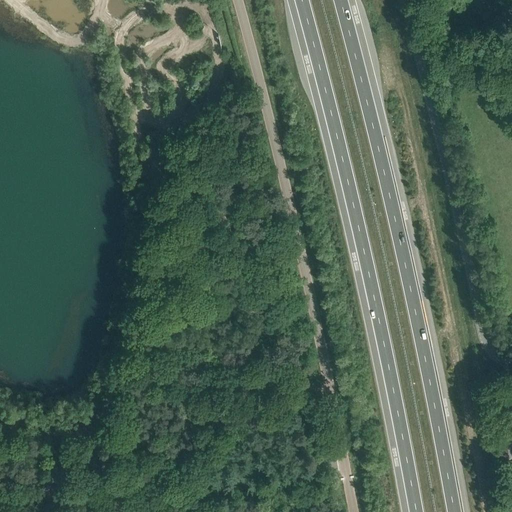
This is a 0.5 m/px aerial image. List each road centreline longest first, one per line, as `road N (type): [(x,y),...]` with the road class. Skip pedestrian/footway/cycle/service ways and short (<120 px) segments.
road 1 (trunk): [(453,511),(382,155),(339,0)]
road 2 (trunk): [(301,0),(416,511)]
road 3 (unclassified): [(342,455),(237,0)]
road 4 (unclassified): [(511,361),(485,344),(403,0)]
road 5 (unclassified): [(0,498),(274,479),(342,455)]
